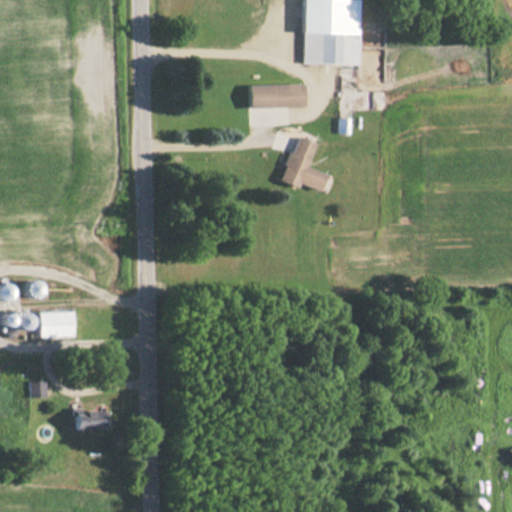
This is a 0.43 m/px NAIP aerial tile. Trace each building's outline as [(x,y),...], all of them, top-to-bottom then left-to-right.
[(357,32),(300,32),(300,65),(357,65),(357,32)] [(246,85),(246,126),(286,126),(286,107),(301,107),(300,85),(246,85)] [(293,137),(285,126),(268,139),(277,150),(293,137)] [(312,142),(291,136),(278,183),(295,188),(296,185),(319,192),(324,174),(305,169),(312,142)] [(6,280),(0,281),(0,302),(9,301),(6,280)] [(35,312),(35,336),(69,336),(69,312),(35,312)] [(14,314),(14,330),(28,330),(28,314),(14,314)] [(42,380),(26,380),(26,397),(42,397),(42,380)] [(105,430),(105,411),(72,411),(72,430),(105,430)]
